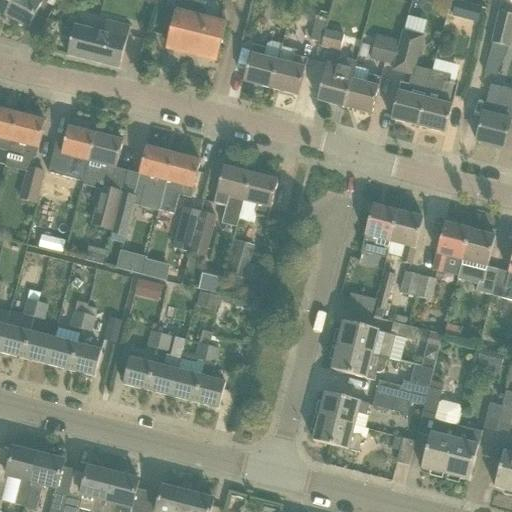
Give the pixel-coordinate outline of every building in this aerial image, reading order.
[(0,0),(0,14),(6,17),(14,0),(0,0)] [(14,0),(6,17),(29,29),(42,4),(43,0),(14,0)] [(197,57),(216,62),(226,24),(202,19),(205,4),(189,0),(180,0),(168,50),(170,50),(171,45),(198,52),(197,57)] [(482,8),(477,7),(457,1),(456,2),(452,17),(478,24),(482,8)] [(311,42),(322,45),(326,30),(325,30),(331,7),(322,5),(319,18),(317,18),(311,42)] [(511,15),(498,13),(491,44),(511,49),(511,46),(511,15)] [(67,56),(120,69),(130,29),(107,23),(104,35),(76,27),(67,56)] [(345,35),(326,30),(322,45),(321,48),(341,53),(345,35)] [(401,43),(395,65),(394,71),(413,76),(423,37),(403,32),(401,43)] [(371,60),(395,65),(401,43),(377,37),(371,60)] [(253,47),(244,83),(271,90),(283,45),(272,42),(268,45),(266,50),(253,47)] [(292,67),(279,64),(284,45),(283,45),(271,90),(298,97),(308,61),(295,58),(292,67)] [(345,108),(354,72),(327,66),(318,101),(345,108)] [(372,115),(381,79),(354,72),(345,108),(372,115)] [(446,134),(457,87),(449,85),(451,77),(432,72),(425,99),(418,127),(446,134)] [(391,120),(418,127),(425,99),(411,95),(413,87),(400,84),(391,120)] [(504,149),(511,122),(511,118),(511,109),(487,102),(486,105),(477,142),(504,149)] [(0,149),(9,152),(19,115),(0,110),(0,149)] [(9,152),(23,155),(36,159),(46,122),(19,115),(9,152)] [(76,159),(90,163),(97,135),(69,128),(60,165),(73,168),(76,159)] [(111,190),(123,142),(97,135),(90,163),(84,186),(100,191),(101,188),(111,190)] [(168,182),(175,156),(146,148),(136,184),(145,186),(140,206),(160,211),(163,198),(168,182)] [(175,215),(179,195),(191,199),(201,162),(175,156),(168,182),(163,198),(160,211),(175,215)] [(215,205),(226,208),(222,225),(238,229),(240,220),(242,212),(252,175),(224,168),(215,205)] [(21,200),(35,204),(43,172),(29,169),(21,200)] [(254,223),(256,215),(269,219),(278,182),(252,175),(242,212),(240,220),(254,223)] [(100,191),(91,227),(112,232),(122,193),(111,190),(101,188),(100,191)] [(127,239),(137,198),(123,194),(112,235),(127,239)] [(374,247),(389,251),(391,241),(399,213),(373,207),(361,253),(372,255),(374,247)] [(175,240),(191,244),(199,212),(184,208),(175,240)] [(217,217),(200,212),(189,253),(206,258),(217,217)] [(399,213),(391,241),(406,245),(401,262),(412,265),(424,219),(399,213)] [(447,257),(463,261),(470,231),(445,225),(432,270),(443,272),(447,257)] [(470,231),(463,261),(457,281),(478,286),(476,292),(493,296),(499,270),(487,267),(496,238),(470,231)] [(224,275),(246,281),(255,246),(233,240),(224,275)] [(118,250),(113,267),(164,281),(169,264),(118,250)] [(511,262),(509,273),(499,270),(493,296),(490,305),(496,306),(498,297),(511,301),(511,262)] [(381,290),(381,292),(377,310),(388,312),(389,307),(387,306),(390,294),(390,293),(391,293),(396,276),(385,273),(381,290)] [(413,297),(419,276),(406,273),(401,294),(413,297)] [(224,280),(202,275),(198,290),(220,296),(224,280)] [(431,301),(436,280),(424,277),(419,298),(431,301)] [(145,299),(149,283),(138,280),(134,296),(145,299)] [(220,297),(199,292),(196,306),(217,311),(220,297)] [(372,318),(374,309),(376,300),(351,294),(347,312),(372,318)] [(31,333),(35,318),(38,304),(27,301),(24,315),(11,312),(7,326),(0,354),(24,360),(31,333)] [(74,312),(85,315),(87,308),(88,305),(77,302),(75,310),(74,312)] [(46,321),(49,306),(38,304),(35,318),(46,321)] [(376,310),(374,318),(382,320),(384,312),(376,310)] [(74,312),(71,327),(82,330),(85,315),(74,312)] [(85,315),(82,330),(93,333),(96,318),(85,315)] [(116,344),(121,322),(109,319),(104,341),(116,344)] [(391,335),(380,332),(344,322),(338,346),(387,359),(390,360),(396,337),(414,342),(417,330),(403,326),(396,324),(394,323),(391,335)] [(148,347),(159,350),(162,335),(151,332),(148,347)] [(55,340),(31,333),(24,360),(48,366),(55,340)] [(430,333),(427,344),(440,347),(442,336),(430,333)] [(169,353),(173,338),(162,335),(159,350),(169,353)] [(48,366),(72,372),(78,346),(55,340),(48,366)] [(210,347),(210,346),(199,344),(195,359),(197,360),(206,362),(210,347)] [(72,372),(96,378),(102,352),(78,346),(72,372)] [(387,359),(338,346),(332,371),(368,380),(368,379),(375,381),(377,372),(380,373),(384,371),(387,359)] [(221,349),(210,347),(206,362),(202,378),(196,404),(220,410),(226,384),(213,381),(221,349)] [(478,361),(502,367),(505,355),(481,349),(478,361)] [(124,385),(148,391),(154,365),(130,359),(124,385)] [(148,391),(172,398),(178,372),(154,365),(148,391)] [(415,366),(410,383),(430,389),(432,382),(434,370),(415,366)] [(196,404),(202,378),(178,372),(172,398),(196,404)] [(379,382),(376,394),(405,401),(425,406),(425,407),(430,389),(410,383),(404,382),(402,388),(379,382)] [(431,437),(422,470),(446,476),(459,426),(462,411),(460,407),(442,402),(439,405),(444,385),(432,382),(430,389),(425,407),(425,406),(418,433),(431,437)] [(497,432),(508,435),(511,419),(511,392),(507,392),(503,408),(497,432)] [(370,405),(326,394),(320,417),(356,426),(359,414),(368,416),(370,405)] [(373,407),(402,414),(405,401),(376,394),(373,407)] [(489,404),(483,428),(497,432),(503,408),(489,404)] [(356,426),(320,417),(313,442),(359,454),(362,438),(353,436),(356,426)] [(446,476),(470,482),(482,432),(459,426),(446,476)] [(398,464),(397,464),(409,467),(415,442),(394,437),(391,449),(400,451),(397,463),(398,464)] [(511,439),(507,438),(495,488),(511,492),(511,439)] [(26,508),(39,456),(14,449),(6,476),(21,480),(15,505),(26,508)] [(57,490),(65,463),(39,456),(26,508),(37,510),(43,486),(57,490)] [(104,511),(114,475),(88,469),(82,495),(83,496),(82,500),(68,497),(64,511),(78,511),(79,509),(90,511),(104,511)] [(132,509),(139,482),(114,475),(104,511),(130,511),(131,509),(132,509)] [(183,511),(188,494),(163,488),(156,511),(183,511)] [(64,511),(68,497),(55,494),(50,511),(64,511)] [(211,511),(214,501),(188,494),(183,511),(211,511)]
